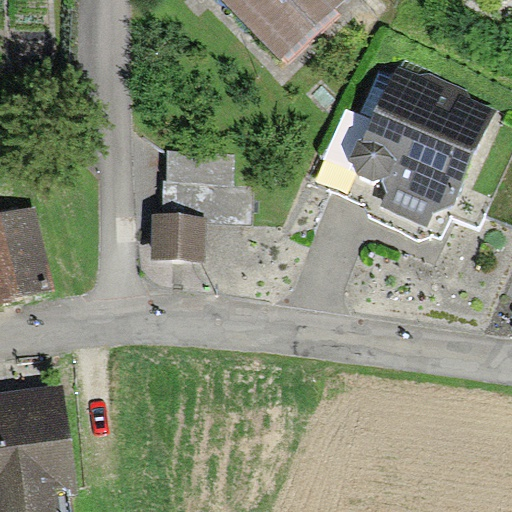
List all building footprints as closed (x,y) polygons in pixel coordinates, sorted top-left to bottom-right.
[(224,0),(279,54),(333,0),(224,0)] [(496,107),(400,64),(366,141),(359,142),(352,156),(356,173),(372,180),(384,178),(386,191),(379,207),(406,219),(426,228),(436,212),(454,202),(496,107)] [(237,154),(168,151),(167,183),(162,183),(161,216),(205,218),(204,227),(252,230),(254,184),(235,183),(237,154)] [(30,206),(0,213),(0,296),(34,288),(29,271),(45,267),(30,206)] [(161,216),(153,215),(150,258),(203,262),(204,227),(205,218),(161,216)] [(64,383),(0,390),(0,511),(69,511),(67,489),(77,488),(64,383)]
